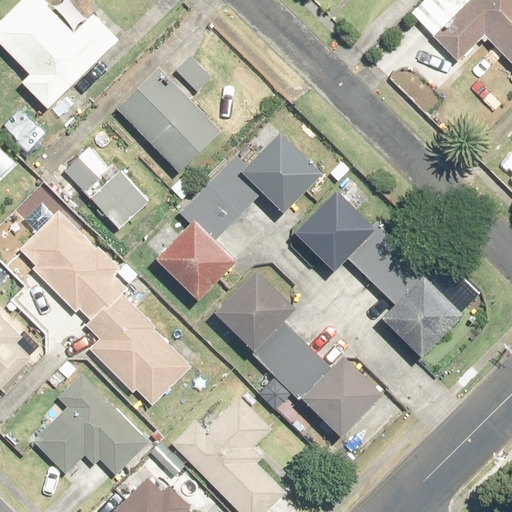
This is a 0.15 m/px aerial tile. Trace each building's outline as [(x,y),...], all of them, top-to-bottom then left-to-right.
[(30,85),(54,109),(121,43),(97,18),(78,36),(41,0),(33,0),(0,33),(0,34),(40,75),(30,85)] [(511,0),(476,0),(439,36),(463,61),(490,36),(511,60),(511,0)] [(162,69),(124,108),(186,169),(224,130),(162,69)] [(55,134),(24,108),(3,134),(34,159),(55,134)] [(184,217),(198,231),(168,260),(211,303),(249,264),(226,240),(273,193),(297,216),(338,174),(292,129),(256,166),(245,155),(184,217)] [(155,205),(127,172),(94,200),(122,232),(155,205)] [(337,189),(299,232),(345,274),(355,263),(401,305),(390,317),(436,358),(476,313),(337,189)] [(67,211),(27,249),(44,268),(40,272),(79,313),(83,309),(93,320),(89,323),(105,340),(96,349),(138,393),(142,390),(158,407),(200,368),(131,294),(136,290),(124,277),(130,271),(106,246),(102,249),(67,211)] [(292,323),(308,307),(267,267),(223,312),(306,394),(335,365),(292,323)] [(0,396),(40,360),(0,315),(0,396)] [(397,395),(357,356),(313,401),(354,440),(397,395)] [(155,442),(87,373),(62,399),(73,411),(41,443),(73,475),(90,457),(100,467),(107,460),(122,475),(155,442)] [(278,433),(241,397),(211,427),(200,416),(175,441),(245,511),(267,511),(283,496),(269,481),(274,476),(255,457),(278,433)] [(167,493),(143,467),(118,490),(130,502),(119,511),(197,511),(173,487),(167,493)]
